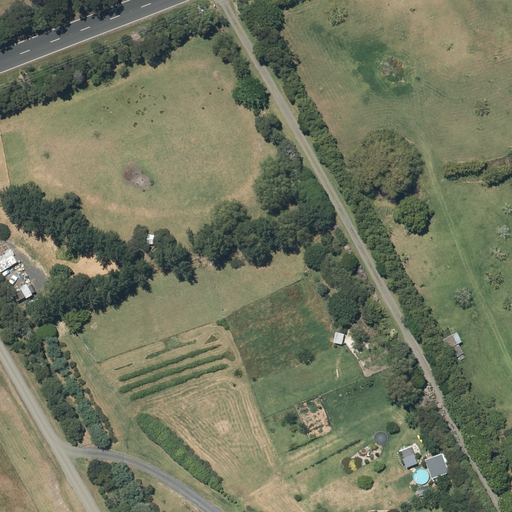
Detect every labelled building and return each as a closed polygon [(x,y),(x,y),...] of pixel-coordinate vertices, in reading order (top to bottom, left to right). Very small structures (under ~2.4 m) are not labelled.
[(0,270),(17,261),(11,251),(0,256),(0,270)] [(30,277),(25,268),(6,279),(11,288),(30,277)] [(19,302),(37,292),(33,285),(16,295),(19,302)] [(9,298),(13,305),(18,302),(14,295),(9,298)] [(436,334),(451,361),(459,357),(461,361),(465,358),(463,355),(465,354),(459,345),(464,342),(459,333),(454,335),(449,327),(436,334)] [(416,491),(419,499),(433,494),(430,486),(416,491)]
